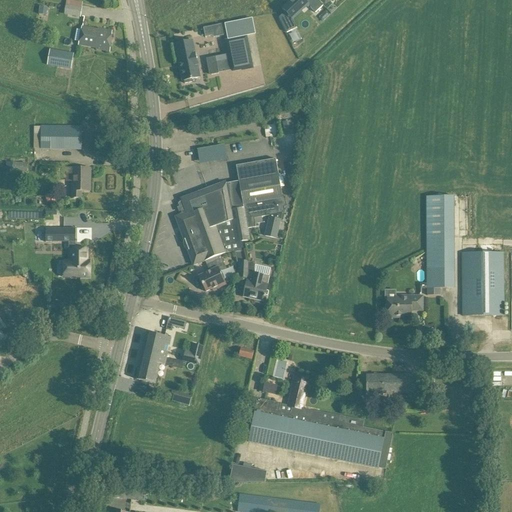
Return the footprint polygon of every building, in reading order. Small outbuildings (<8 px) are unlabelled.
[(285,12),(279,17),(287,33),(296,28),(292,19),(305,7),(308,4),(304,0),(292,0),(291,1),(290,1),(290,2),(283,9),(285,12)] [(317,0),(312,0),(308,4),(315,12),(323,6),(317,0)] [(187,4),(168,9),(170,19),(190,14),(187,4)] [(80,17),(82,7),(66,5),(64,14),(80,17)] [(315,20),(312,17),(290,37),(299,47),(329,20),(323,13),(315,20)] [(212,26),(203,28),(205,37),(213,36),(214,36),(212,26)] [(98,30),(82,27),(79,44),(96,48),(96,49),(109,52),(112,31),(98,29),(98,30)] [(245,38),(228,42),(233,71),(251,68),(245,38)] [(192,41),(175,44),(183,81),(184,81),(185,84),(192,82),(191,79),(200,77),(197,65),(195,54),(192,41)] [(71,70),(74,54),(50,50),(47,65),(71,70)] [(211,75),(219,74),(215,57),(208,58),(211,75)] [(276,124),(265,124),(266,137),(277,136),(276,124)] [(41,127),(40,149),(42,149),(71,149),(81,149),(82,128),(60,127),(42,127),(41,127)] [(182,215),(176,217),(184,240),(188,250),(194,266),(203,262),(226,254),(235,253),(244,253),(243,243),(251,241),(248,229),(244,209),(244,205),(282,199),(278,175),(276,160),(266,161),(268,177),(239,182),(226,184),(225,182),(209,188),(207,189),(191,195),(183,199),(182,199),(182,201),(178,203),(179,207),(181,212),(182,215)] [(27,173),(28,164),(13,163),(12,173),(27,173)] [(90,178),(90,169),(73,169),(72,199),(82,199),(82,191),(89,191),(89,178),(90,178)] [(420,289),(427,289),(447,289),(446,237),(453,237),(452,196),(426,197),(427,284),(420,284),(420,289)] [(282,199),(244,205),(244,209),(248,229),(255,228),(253,219),(270,216),(270,217),(269,217),(264,236),(277,239),(281,220),(280,220),(282,214),(284,213),(283,207),(286,207),(285,198),(282,199)] [(46,228),(46,242),(69,242),(69,249),(72,249),(72,261),(72,277),(90,277),(90,261),(87,261),(87,249),(76,249),(76,242),(76,228),(46,228)] [(463,316),(504,316),(503,253),(462,253),(463,316)] [(218,289),(226,285),(223,277),(224,274),(223,272),(227,270),(221,258),(207,265),(210,271),(198,277),(203,285),(201,287),(203,290),(205,290),(206,292),(217,286),(218,289)] [(247,279),(243,297),(253,299),(254,302),(256,303),(258,304),(260,303),(262,301),(264,302),(270,277),(254,274),(255,263),(245,262),(240,261),(239,278),(247,279)] [(422,310),(422,297),(396,297),(395,299),(388,299),(388,318),(399,318),(399,315),(411,315),(411,310),(422,310)] [(169,318),(166,330),(172,331),(173,327),(175,319),(169,318)] [(147,332),(136,380),(155,384),(160,364),(165,366),(165,365),(171,366),(173,359),(167,358),(168,352),(167,352),(169,346),(171,338),(147,332)] [(185,351),(183,362),(184,362),(199,366),(203,347),(193,345),(191,353),(185,351)] [(252,359),(254,352),(241,349),(239,356),(252,359)] [(293,384),(287,406),(302,410),(302,408),(309,378),(295,374),(292,384),(293,384)] [(367,394),(414,394),(414,375),(367,375),(367,394)] [(175,392),(172,401),(189,406),(191,397),(175,392)] [(302,410),(287,406),(280,405),(280,404),(257,399),(248,443),(383,470),(391,434),(363,428),(364,421),(302,408),(302,410)] [(421,416),(433,415),(432,405),(421,406),(421,416)] [(233,465),(229,484),(265,483),(267,472),(233,465)] [(172,494),(173,488),(146,484),(146,483),(117,480),(114,498),(124,499),(144,501),(145,490),(172,494)] [(317,511),(318,505),(240,495),(238,511),(317,511)]
